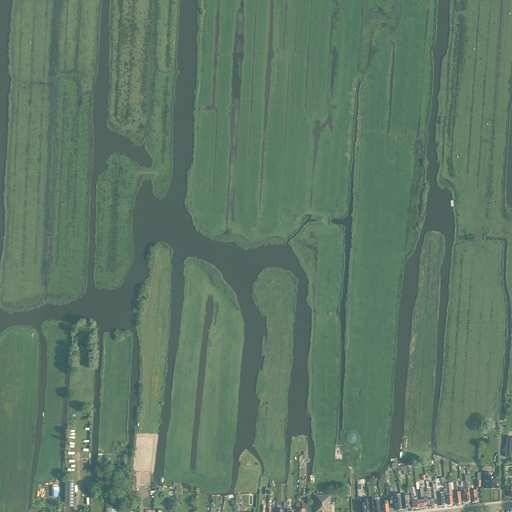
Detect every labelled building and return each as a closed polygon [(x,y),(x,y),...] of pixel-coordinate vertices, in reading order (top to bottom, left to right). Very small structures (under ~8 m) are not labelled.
[(406,465),(398,466),(399,471),(403,470),(404,474),(408,474),(406,465)] [(492,473),(484,473),(484,488),(499,488),(499,473),(492,473)] [(73,505),(74,482),(64,482),(64,505),(73,505)] [(452,503),(451,495),(454,495),(452,482),(448,483),(449,493),(446,493),(446,496),(447,504),(452,503)] [(420,498),(417,499),(418,508),(424,507),(423,505),(427,504),(426,491),(423,492),(422,487),(419,488),(420,498)] [(437,492),(438,505),(443,504),(443,498),(446,497),(445,487),(442,488),(442,492),(437,492)] [(128,491),(129,491),(128,499),(132,499),(132,495),(138,495),(138,491),(138,488),(129,488),(128,491)] [(317,511),(329,511),(330,495),(314,494),(314,511),(317,511)] [(400,495),(401,508),(410,507),(408,494),(400,495)] [(401,510),(400,495),(394,495),(394,497),(390,498),(391,504),(395,503),(395,510),(401,510)] [(375,498),(369,499),(370,507),(373,507),(373,509),(373,511),(381,511),(380,500),(379,497),(375,497),(375,498)] [(363,502),(359,503),(359,511),(367,511),(367,510),(367,507),(370,507),(369,499),(363,499),(363,502)] [(302,508),(298,509),(298,511),(304,511),(304,510),(307,510),(306,500),(302,501),(302,507),(302,508)]
